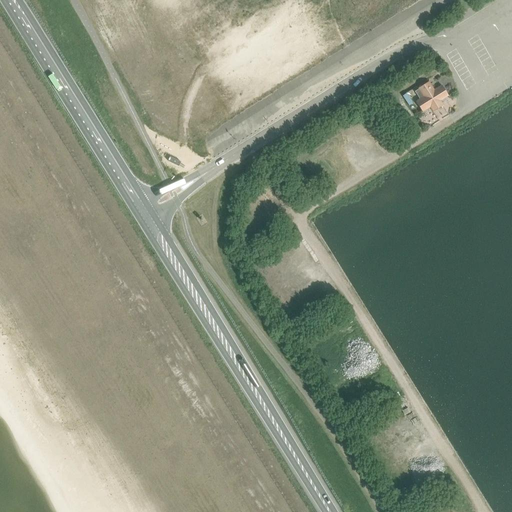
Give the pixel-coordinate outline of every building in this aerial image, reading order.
[(459,23),(482,11),(480,7),(457,20),(459,23)] [(472,85),(463,63),(453,67),(462,89),(472,85)] [(416,101),(422,112),(430,107),(432,111),(443,104),(440,100),(448,96),(441,85),(434,90),(428,81),(418,88),(423,96),(416,101)] [(495,99),(506,90),(502,85),(491,94),(495,99)] [(180,162),(169,157),(167,161),(178,166),(179,164),(180,162)]
